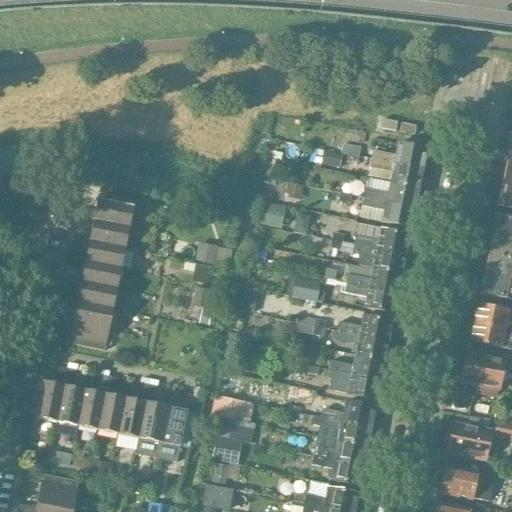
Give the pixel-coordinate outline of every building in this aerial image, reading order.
[(382,121),(381,130),(395,133),(397,124),(382,121)] [(398,133),(413,136),(415,127),(400,125),(398,133)] [(280,139),(282,129),(275,127),(273,137),(280,139)] [(371,152),(369,161),(421,171),(425,151),(396,145),(394,157),(371,152)] [(341,155),(347,157),(357,159),(359,149),(342,146),(341,155)] [(357,159),(347,157),(346,164),(356,165),(357,159)] [(278,164),(268,161),(264,177),(274,179),(278,164)] [(421,171),(369,161),(368,170),(390,174),(388,184),(417,190),(421,171)] [(511,170),(504,168),(500,188),(511,190),(511,170)] [(417,190),(388,184),(386,195),(364,190),(362,199),(413,209),(417,190)] [(511,190),(500,188),(496,208),(511,210),(511,190)] [(350,196),(339,195),(338,202),(348,204),(350,196)] [(413,209),(362,199),(360,208),(383,212),(380,224),(409,229),(413,209)] [(76,211),(74,219),(128,229),(140,232),(144,211),(132,209),(96,201),(94,212),(93,217),(88,216),(89,213),(76,211)] [(265,203),(262,225),(282,228),(285,206),(265,203)] [(298,213),(294,231),(305,234),(309,215),(298,213)] [(511,220),(494,217),(490,237),(511,241),(511,220)] [(74,219),(73,227),(85,230),(86,227),(91,228),(90,233),(88,243),(124,250),(136,253),(140,232),(128,229),(74,219)] [(408,237),(379,231),(377,242),(354,237),(352,247),(404,257),(408,237)] [(331,235),(330,242),(341,244),(342,237),(331,235)] [(511,241),(490,237),(487,256),(511,260),(511,241)] [(216,264),(219,245),(199,242),(196,261),(216,264)] [(341,244),(330,242),(329,249),(339,251),(341,244)] [(124,250),(88,243),(85,258),(80,257),(81,254),(68,251),(66,260),(120,271),(124,250)] [(400,276),(404,257),(352,247),(350,255),(358,257),(357,267),(371,270),(400,276)] [(511,260),(487,256),(483,275),(511,281),(511,260)] [(120,271),(66,260),(64,268),(77,271),(78,268),(83,269),(80,284),(116,291),(120,271)] [(195,264),(191,285),(207,288),(211,268),(195,264)] [(396,296),(400,276),(371,270),(370,272),(349,268),(347,276),(346,276),(344,285),(396,296)] [(286,297),(291,298),(321,304),(325,281),(290,274),(286,297)] [(511,281),(483,275),(479,295),(509,301),(511,290),(511,281)] [(116,291),(80,284),(77,298),(72,297),(73,294),(60,292),(58,301),(112,311),(116,291)] [(396,296),(344,285),(343,294),(365,299),(363,309),(392,315),(396,296)] [(255,309),(257,289),(245,287),(243,308),(255,309)] [(194,288),(191,306),(215,311),(218,293),(194,288)] [(112,311),(58,301),(56,309),(69,311),(70,309),(75,310),(72,324),(108,331),(112,311)] [(511,312),(477,305),(476,309),(474,313),(474,318),(473,324),(504,330),(511,332),(511,312)] [(390,323),(361,317),(359,328),(337,324),(335,333),(386,343),(390,323)] [(323,331),(325,324),(314,321),(302,319),(301,326),(323,331)] [(108,331),(72,324),(69,336),(61,334),(59,344),(103,353),(108,331)] [(504,330),(473,324),(472,330),(470,335),(470,340),(469,343),(511,351),(511,343),(501,341),(504,330)] [(322,338),(323,331),(301,326),(297,325),(295,333),(322,338)] [(386,343),(335,333),(333,342),(356,346),(354,357),(383,362),(386,343)] [(383,362),(354,357),(352,367),(329,363),(327,371),(379,381),(383,362)] [(501,363),(467,357),(461,383),(476,386),(496,390),(501,363)] [(316,377),(317,369),(293,365),(292,372),(316,377)] [(57,387),(41,384),(34,420),(56,424),(66,371),(58,369),(55,382),(58,382),(57,387)] [(83,392),(69,389),(70,385),(72,385),(75,372),(66,371),(56,424),(76,428),(83,392)] [(379,381),(327,371),(326,380),(348,385),(346,396),(375,402),(379,381)] [(98,395),(83,392),(76,428),(96,432),(107,379),(99,377),(96,390),(99,390),(98,395)] [(124,400),(109,397),(110,393),(113,393),(115,380),(107,379),(96,432),(117,436),(124,400)] [(138,403),(124,400),(117,436),(137,440),(148,387),(139,385),(137,398),(139,398),(138,403)] [(476,386),(475,391),(495,395),(496,390),(476,386)] [(137,440),(134,455),(155,459),(158,444),(165,409),(154,407),(150,406),(151,401),(153,401),(156,389),(148,387),(137,440)] [(253,406),(214,398),(210,416),(249,424),(253,406)] [(158,444),(155,459),(176,463),(179,449),(188,404),(178,402),(176,411),(165,409),(158,444)] [(369,429),(373,409),(343,403),(341,414),(321,410),(319,419),(369,429)] [(369,429),(319,419),(312,418),(310,426),(317,428),(318,428),(316,439),(366,449),(369,429)] [(253,426),(236,423),(223,420),(219,439),(232,441),(250,445),(253,426)] [(511,426),(495,424),(493,435),(511,439),(511,426)] [(487,434),(453,427),(448,454),(482,461),(487,434)] [(236,464),(240,444),(230,442),(216,439),(212,459),(226,462),(236,464)] [(362,468),(366,449),(316,439),(312,458),(362,468)] [(21,447),(19,458),(48,463),(50,453),(21,447)] [(54,452),(52,464),(68,467),(70,455),(54,452)] [(362,468),(312,458),(310,467),(330,471),(328,482),(358,488),(362,468)] [(90,462),(88,471),(101,474),(103,464),(90,462)] [(238,470),(227,468),(215,465),(211,484),(224,486),(225,480),(236,482),(238,470)] [(492,479),(444,470),(440,493),(488,503),(492,479)] [(77,483),(33,474),(31,484),(40,485),(37,498),(73,505),(77,483)] [(202,498),(200,506),(227,511),(230,493),(199,487),(198,497),(202,498)] [(352,511),(356,495),(326,490),(324,501),(304,497),(302,506),(335,511),(352,511)] [(37,498),(35,508),(34,511),(29,511),(30,508),(17,506),(15,511),(71,511),(73,505),(37,498)]
